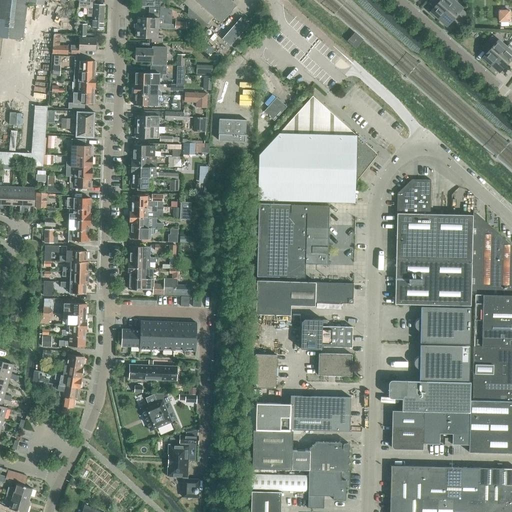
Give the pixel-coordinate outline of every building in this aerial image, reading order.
[(43,5),(43,0),(0,0),(0,54),(2,38),(23,40),(27,3),(43,5)] [(92,21),(92,28),(102,28),(103,21),(104,5),(91,4),(91,0),(78,0),(78,8),(87,8),(87,16),(92,16),(92,21)] [(137,0),(137,5),(149,6),(148,14),(159,14),(159,0),(137,0)] [(180,0),(188,7),(187,26),(197,35),(214,17),(220,23),(236,6),(229,0),(180,0)] [(438,0),(433,7),(430,10),(431,11),(430,13),(431,13),(436,17),(437,16),(439,17),(453,1),(453,0),(438,0)] [(440,18),(438,20),(439,20),(444,25),(445,23),(447,25),(457,13),(462,18),(466,13),(461,9),(453,1),(439,17),(440,18)] [(509,10),(499,11),(499,21),(500,21),(508,20),(509,20),(509,10)] [(175,29),(186,30),(186,22),(175,21),(175,24),(162,24),(162,20),(160,18),(136,17),(136,24),(134,24),(134,27),(158,28),(175,29)] [(231,44),(250,25),(242,17),(222,37),(231,44)] [(86,36),(86,37),(94,37),(94,34),(86,33),(86,24),(78,24),(77,36),(86,36)] [(158,35),(158,28),(134,27),(134,30),(136,30),(135,37),(147,38),(147,41),(162,42),(162,38),(162,35),(158,35)] [(53,33),(52,45),(52,54),(68,55),(68,46),(59,45),(60,33),(53,33)] [(348,41),(355,47),(361,40),(354,34),(348,41)] [(493,45),(482,56),(484,57),(482,59),(483,59),(488,64),(489,62),(491,64),(505,48),(491,35),(487,40),(493,45)] [(78,45),(70,45),(70,50),(71,50),(79,50),(95,51),(96,38),(79,37),(78,45)] [(511,46),(509,44),(505,48),(491,64),(492,65),(491,66),(497,71),(498,70),(499,71),(510,60),(511,61),(511,46)] [(153,49),(135,48),(135,61),(152,61),(152,65),(167,65),(167,49),(156,49),(153,49)] [(74,71),(94,72),(95,61),(74,60),(74,65),(74,71)] [(134,83),(158,84),(158,79),(160,79),(161,66),(150,66),(150,73),(135,73),(134,83)] [(196,66),(196,75),(211,75),(211,67),(196,66)] [(94,75),(94,72),(74,71),(73,82),(95,83),(96,75),(94,75)] [(95,90),(95,83),(73,82),(73,93),(93,93),(94,89),(95,90)] [(158,84),(134,83),(133,83),(133,95),(134,95),(157,96),(158,84)] [(185,92),(184,102),(196,102),(196,107),(206,108),(207,93),(185,92)] [(93,104),(93,93),(73,93),(72,103),(68,103),(68,109),(82,109),(82,103),(93,104)] [(157,106),(157,96),(134,95),(134,105),(157,106)] [(355,183),(376,156),(356,138),(356,135),(329,110),(312,96),(258,155),(257,200),(345,202),(345,190),(354,191),(355,183)] [(267,107),(263,111),(266,114),(274,121),(286,107),(276,97),(276,98),(267,107)] [(136,115),(136,126),(164,127),(163,127),(163,125),(158,125),(158,121),(159,116),(159,111),(142,110),(142,116),(136,115)] [(9,123),(21,124),(22,112),(10,111),(9,123)] [(76,111),(75,124),(94,125),(94,112),(76,111)] [(183,120),(183,112),(164,111),(164,120),(183,120)] [(205,132),(206,118),(193,117),(193,132),(205,132)] [(218,134),(218,140),(245,141),(245,135),(246,120),(218,119),(218,134)] [(93,138),(94,125),(75,124),(75,137),(93,138)] [(136,126),(135,137),(153,138),(158,138),(158,133),(164,133),(164,127),(136,126)] [(70,156),(75,156),(93,157),(93,147),(92,147),(92,145),(85,145),(85,139),(71,139),(71,145),(70,145),(70,156)] [(132,145),(132,156),(153,156),(154,156),(156,156),(160,156),(160,151),(160,149),(166,149),(166,144),(146,143),(146,145),(132,145)] [(195,155),(195,145),(185,144),(184,155),(195,155)] [(70,162),(66,161),(66,167),(92,167),(93,157),(75,156),(70,156),(70,162)] [(131,159),(130,166),(149,167),(155,167),(156,156),(154,156),(153,156),(132,156),(132,159),(131,159)] [(170,157),(169,167),(181,167),(181,157),(170,157)] [(199,183),(207,184),(208,166),(200,165),(199,183)] [(130,166),(130,174),(131,174),(131,177),(152,178),(157,178),(157,179),(170,179),(178,179),(178,173),(155,172),(155,167),(149,167),(130,166)] [(65,177),(69,177),(92,177),(92,167),(66,167),(65,177)] [(35,180),(45,181),(45,171),(37,171),(37,174),(36,174),(35,180)] [(61,192),(62,185),(54,185),(54,176),(48,176),(47,192),(61,192)] [(92,178),(92,177),(69,177),(69,188),(90,189),(90,188),(92,188),(92,181),(91,181),(91,178),(92,178)] [(152,178),(131,177),(131,188),(152,188),(152,178)] [(178,179),(170,179),(169,190),(178,191),(179,179),(178,179)] [(471,262),(472,215),(429,214),(430,180),(411,179),(397,193),(395,260),(471,262)] [(12,186),(1,186),(0,208),(0,211),(2,212),(3,204),(11,205),(12,186)] [(12,186),(11,205),(19,205),(19,213),(22,213),(23,187),(12,186)] [(23,187),(22,213),(24,213),(24,206),(33,206),(34,187),(23,187)] [(36,192),(35,207),(46,208),(46,192),(36,192)] [(131,195),(130,206),(163,207),(163,200),(163,194),(151,194),(151,196),(131,195)] [(66,202),(66,208),(69,208),(89,209),(90,198),(69,198),(66,197),(66,202)] [(181,208),(181,218),(189,218),(190,202),(181,202),(181,208)] [(258,203),(257,248),(324,249),(324,246),(328,246),(328,241),(326,241),(327,226),(328,227),(329,205),(291,204),(258,203)] [(129,217),(151,218),(153,218),(156,218),(156,217),(157,217),(157,212),(162,212),(163,207),(130,206),(130,209),(129,209),(129,217)] [(68,213),(68,219),(72,219),(90,220),(90,213),(89,213),(89,209),(69,208),(68,213)] [(477,294),(511,294),(511,246),(472,211),(472,215),(471,262),(470,294),(477,294)] [(156,218),(153,218),(151,218),(129,217),(129,224),(130,224),(130,227),(147,228),(153,228),(156,228),(156,229),(162,229),(162,223),(156,223),(156,218)] [(54,227),(54,218),(44,218),(44,226),(54,227)] [(68,225),(68,230),(88,230),(89,227),(90,227),(90,220),(72,219),(68,219),(68,225)] [(130,227),(129,238),(141,239),(150,239),(150,234),(153,234),(153,228),(147,228),(130,227)] [(57,243),(57,237),(53,237),(53,229),(44,229),(44,243),(57,243)] [(88,241),(88,230),(68,230),(67,240),(88,241)] [(50,261),(51,252),(58,252),(59,246),(44,246),(44,261),(50,261)] [(150,247),(129,246),(129,256),(149,257),(150,247)] [(323,254),(324,249),(257,248),(256,276),(305,277),(305,263),(325,264),(325,254),(323,254)] [(59,261),(70,262),(87,262),(87,261),(86,261),(87,251),(66,251),(66,256),(59,256),(59,261)] [(155,257),(149,257),(129,256),(129,260),(127,260),(127,267),(149,268),(149,262),(155,262),(155,257)] [(471,262),(395,260),(394,304),(470,306),(470,294),(471,262)] [(87,272),(87,262),(70,262),(70,267),(62,267),(62,272),(87,272)] [(153,268),(149,268),(127,267),(127,274),(128,274),(128,278),(150,279),(153,279),(153,268)] [(169,269),(169,274),(171,274),(171,279),(176,279),(177,279),(178,279),(178,269),(174,269),(169,269)] [(87,282),(87,272),(62,272),(62,276),(70,277),(69,282),(87,282)] [(128,278),(128,289),(150,289),(152,289),(153,284),(153,279),(150,279),(128,278)] [(152,289),(152,294),(176,295),(176,286),(177,279),(176,279),(171,279),(164,279),(164,284),(153,284),(152,289)] [(315,282),(256,280),(255,319),(289,320),(289,315),(290,315),(290,305),(314,306),(314,302),(315,282)] [(52,296),(53,281),(43,281),(43,296),(52,296)] [(87,282),(69,282),(60,282),(60,287),(69,287),(69,293),(85,294),(86,284),(87,284),(87,282)] [(315,282),(314,302),(352,303),(353,283),(315,282)] [(176,286),(176,295),(190,296),(191,286),(176,286)] [(476,320),(511,320),(511,294),(477,294),(476,320)] [(63,303),(63,314),(86,315),(86,304),(75,303),(75,299),(65,298),(64,303),(63,303)] [(420,331),(419,343),(469,344),(470,308),(420,307),(420,319),(416,320),(414,326),(420,331)] [(86,315),(63,314),(63,318),(66,319),(66,324),(87,325),(87,318),(85,318),(86,315)] [(255,319),(255,325),(255,340),(255,347),(288,348),(288,341),(289,341),(289,320),(255,319)] [(476,346),(511,346),(511,320),(476,320),(476,346)] [(140,321),(140,329),(139,347),(139,348),(151,349),(152,321),(140,321)] [(162,349),(163,321),(152,321),(151,349),(162,349)] [(173,350),(174,322),(163,321),(162,349),(173,350)] [(174,322),(173,350),(183,350),(185,322),(174,322)] [(185,322),(183,350),(195,351),(196,323),(185,322)] [(86,333),(87,325),(66,324),(66,330),(61,330),(61,335),(68,335),(85,336),(85,333),(86,333)] [(352,327),(321,326),(321,346),(352,347),(352,327)] [(130,346),(131,329),(122,329),(121,346),(130,346)] [(130,346),(139,347),(140,329),(131,329),(130,346)] [(48,335),(42,334),(41,346),(48,347),(48,342),(53,342),(54,335),(48,335)] [(84,347),(85,336),(68,335),(68,341),(64,341),(64,340),(59,340),(58,347),(64,347),(64,346),(84,347)] [(419,357),(415,358),(414,363),(469,364),(469,346),(419,345),(419,357)] [(511,400),(511,346),(476,346),(473,346),(473,373),(472,400),(511,400)] [(335,354),(318,353),(318,375),(334,375),(335,354)] [(66,360),(62,359),(62,363),(82,367),(83,357),(67,354),(66,360)] [(254,371),(276,372),(276,355),(255,354),(254,371)] [(335,354),(334,375),(351,376),(351,354),(335,354)] [(0,372),(17,378),(18,376),(11,374),(13,365),(0,361),(0,372)] [(83,367),(82,367),(62,363),(60,375),(81,378),(83,367)] [(418,381),(468,382),(469,364),(414,363),(413,364),(418,369),(418,381)] [(129,364),(128,378),(152,379),(153,365),(148,365),(129,364)] [(153,365),(152,379),(176,380),(177,366),(153,365)] [(254,371),(253,387),(275,388),(276,372),(254,371)] [(16,381),(17,378),(0,372),(0,384),(7,386),(9,378),(16,381)] [(81,378),(60,375),(56,374),(55,379),(59,379),(58,385),(62,385),(80,388),(81,378)] [(388,382),(388,383),(388,395),(388,396),(388,397),(389,397),(389,398),(390,398),(391,398),(402,399),(401,411),(424,411),(446,412),(469,412),(469,400),(470,382),(468,382),(418,381),(390,380),(389,381),(388,382)] [(80,388),(62,385),(58,385),(48,383),(43,382),(42,388),(57,390),(61,390),(60,396),(64,397),(63,403),(73,405),(74,399),(76,399),(78,389),(79,389),(80,388)] [(5,394),(7,386),(0,384),(0,395),(11,399),(12,397),(5,394)] [(148,404),(140,408),(150,430),(151,430),(171,421),(163,403),(168,401),(170,400),(170,399),(168,394),(155,393),(145,393),(147,397),(146,397),(149,404),(148,404)] [(0,395),(0,406),(7,409),(7,408),(1,406),(3,399),(10,401),(11,399),(0,395)] [(350,417),(351,397),(290,396),(290,404),(256,403),(255,429),(292,430),(349,431),(350,417),(351,417),(350,417)] [(511,400),(472,400),(469,400),(469,412),(469,418),(471,418),(511,418),(511,400)] [(424,411),(401,411),(392,411),(391,427),(423,427),(424,411)] [(424,411),(423,427),(423,443),(439,444),(439,433),(445,434),(446,412),(424,411)] [(446,412),(445,434),(452,434),(452,444),(468,445),(469,418),(469,412),(446,412)] [(511,418),(471,418),(469,418),(468,445),(468,452),(511,453),(511,418)] [(423,427),(391,427),(391,446),(393,449),(423,450),(423,443),(423,427)] [(168,444),(167,460),(187,461),(188,443),(198,443),(198,436),(197,436),(197,429),(185,432),(185,435),(179,435),(179,444),(168,444)] [(251,468),(276,469),(291,469),(292,450),(292,430),(255,429),(252,429),(251,468)] [(309,450),(292,450),(291,469),(308,470),(341,471),(341,470),(347,471),(347,470),(348,469),(348,465),(347,464),(347,463),(349,462),(349,458),(347,457),(347,456),(349,455),(349,451),(348,450),(349,448),(349,444),(348,443),(343,443),(342,444),(340,442),(316,442),(309,448),(309,450)] [(187,479),(187,461),(167,460),(167,476),(183,477),(182,497),(198,497),(199,479),(187,479)] [(446,467),(390,465),(390,498),(420,499),(436,499),(445,499),(446,467)] [(461,500),(462,467),(446,467),(445,499),(452,500),(461,500)] [(485,500),(511,500),(511,484),(477,484),(478,467),(462,467),(461,500),(469,500),(481,500),(485,500)] [(477,484),(511,484),(511,468),(478,467),(477,484)] [(251,490),(306,491),(306,475),(275,475),(276,469),(251,468),(251,490)] [(6,477),(15,479),(17,480),(19,473),(8,470),(6,477)] [(348,471),(341,471),(308,470),(307,508),(323,508),(323,495),(333,496),(332,500),(345,500),(345,487),(348,487),(348,471)] [(8,486),(6,494),(28,500),(32,488),(15,484),(14,488),(8,486)] [(250,511),(280,511),(281,492),(251,491),(250,511)] [(28,500),(6,494),(5,499),(10,501),(8,508),(21,511),(26,511),(29,506),(27,505),(28,500)] [(419,511),(420,499),(390,498),(389,511),(419,511)] [(420,499),(419,511),(435,511),(436,499),(420,499)] [(436,499),(435,511),(451,511),(452,500),(445,499),(436,499)] [(452,500),(451,511),(468,511),(469,500),(461,500),(452,500)] [(469,500),(468,511),(484,511),(485,500),(481,500),(469,500)] [(511,511),(511,500),(485,500),(484,511),(511,511)] [(100,511),(81,503),(78,511),(100,511)]
